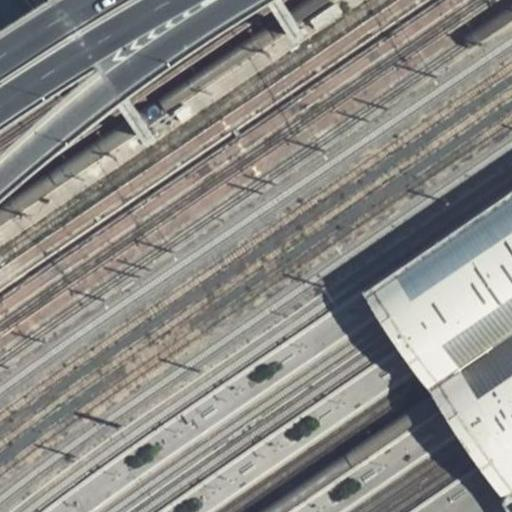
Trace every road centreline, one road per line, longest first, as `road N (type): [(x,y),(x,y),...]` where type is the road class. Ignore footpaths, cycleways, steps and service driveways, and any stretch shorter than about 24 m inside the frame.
road 1 (trunk): [(0,184),(63,128),(252,0)]
road 2 (trunk): [(0,110),(181,0)]
road 3 (trunk): [(105,0),(0,63)]
